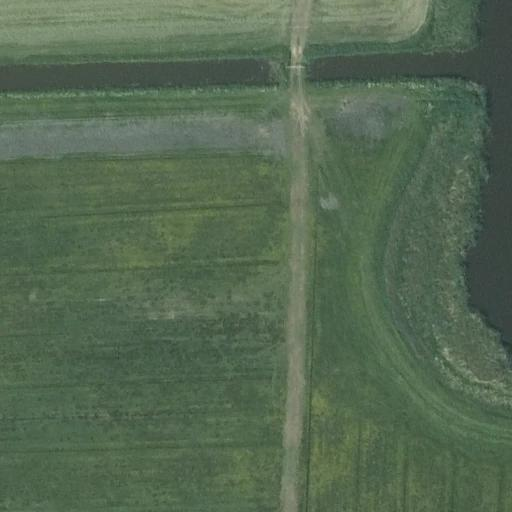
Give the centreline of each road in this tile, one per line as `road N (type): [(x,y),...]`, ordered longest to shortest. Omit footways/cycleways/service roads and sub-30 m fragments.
road 1 (track): [(511,430),(441,413),(374,328),(297,112),(294,63),(306,0)]
road 2 (track): [(294,511),(306,142)]
